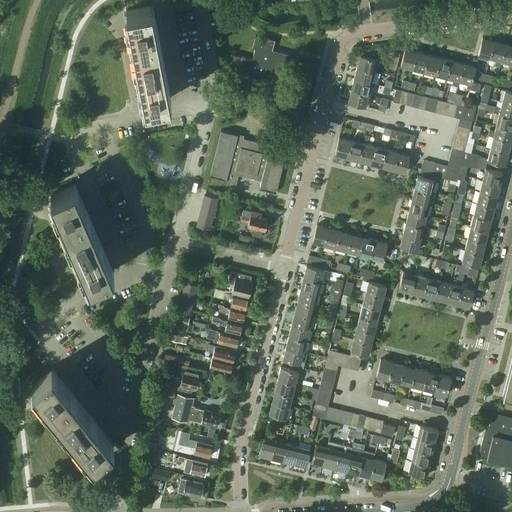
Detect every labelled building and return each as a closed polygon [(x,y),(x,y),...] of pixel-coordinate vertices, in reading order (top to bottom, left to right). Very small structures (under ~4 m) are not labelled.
[(126,8),(132,40),(158,35),(152,3),(126,8)] [(132,40),(138,72),(164,66),(158,35),(132,40)] [(247,77),(262,81),(265,67),(279,71),(280,67),(286,69),(290,54),(272,50),(273,44),(274,40),(255,35),(252,48),(255,48),(252,59),(240,56),(237,70),(248,73),(247,77)] [(490,57),(494,40),(482,37),(478,54),(490,57)] [(500,66),(501,60),(506,43),(494,40),(490,57),(496,59),(495,64),(500,66)] [(501,60),(511,63),(511,44),(506,43),(501,60)] [(405,48),(400,65),(412,68),(417,51),(405,48)] [(389,67),(395,69),(399,53),(393,51),(389,67)] [(417,51),(412,68),(424,71),(428,54),(417,51)] [(236,74),(237,70),(240,56),(234,54),(233,56),(229,72),(236,74)] [(428,54),(424,71),(435,74),(440,57),(428,54)] [(357,66),(374,71),(377,59),(360,55),(357,66)] [(440,57),(435,74),(447,77),(452,60),(440,57)] [(452,60),(447,77),(454,79),(452,84),(457,85),(459,80),(463,63),(452,60)] [(463,63),(459,80),(468,83),(466,88),(479,91),(480,83),(471,81),(475,66),(463,63)] [(138,72),(144,103),(170,98),(164,66),(138,72)] [(354,78),(371,82),(374,71),(357,66),(354,78)] [(351,90),(368,94),(371,82),(354,78),(351,90)] [(396,89),(393,101),(399,102),(402,91),(396,89)] [(348,102),(365,106),(368,94),(351,90),(348,102)] [(502,101),(511,104),(511,91),(505,90),(502,101)] [(402,91),(399,102),(405,104),(408,92),(402,91)] [(408,92),(405,104),(411,105),(414,94),(408,92)] [(414,94),(411,105),(417,107),(420,95),(414,94)] [(454,100),(453,104),(456,105),(459,105),(461,95),(455,94),(454,100)] [(420,95),(417,107),(423,109),(426,97),(420,95)] [(426,97),(423,109),(429,110),(432,98),(426,97)] [(432,98),(429,110),(435,112),(438,100),(432,98)] [(438,100),(435,112),(441,113),(444,102),(438,100)] [(499,113),(511,116),(511,104),(502,101),(500,107),(494,106),(493,112),(499,113)] [(444,102),(441,113),(447,115),(450,103),(444,102)] [(450,103),(447,115),(453,116),(456,105),(453,104),(450,103)] [(456,105),(453,116),(460,118),(471,121),(474,109),(459,105),(456,105)] [(496,125),(511,128),(511,116),(499,113),(496,125)] [(460,118),(458,124),(470,127),(471,121),(460,118)] [(458,124),(457,130),(468,133),(470,127),(458,124)] [(493,136),(510,141),(511,133),(511,128),(496,125),(494,131),(489,129),(487,135),(493,136)] [(259,188),(276,192),(287,146),(270,142),(270,145),(236,136),(237,134),(220,130),(209,175),(225,179),(225,181),(236,183),(238,174),(261,180),(259,188)] [(457,130),(455,136),(466,139),(468,133),(457,130)] [(397,137),(412,141),(414,135),(398,131),(397,137)] [(455,136),(454,142),(465,145),(466,139),(455,136)] [(490,148),(507,152),(510,141),(493,136),(490,148)] [(334,154),(346,157),(351,140),(339,137),(334,154)] [(346,157),(358,160),(362,143),(351,140),(346,157)] [(454,142),(452,148),(463,151),(465,145),(454,142)] [(358,160),(369,163),(374,146),(362,143),(358,160)] [(369,163),(381,166),(385,149),(374,146),(369,163)] [(452,148),(450,154),(462,157),(463,151),(452,148)] [(487,160),(504,164),(507,152),(490,148),(487,160)] [(381,166),(393,169),(397,152),(385,149),(381,166)] [(462,157),(462,158),(478,162),(479,155),(463,151),(462,157)] [(393,169),(404,172),(409,155),(397,152),(393,169)] [(450,154),(449,160),(460,163),(462,158),(462,157),(450,154)] [(460,163),(460,164),(476,168),(478,162),(462,158),(460,163)] [(423,160),(420,171),(424,172),(426,173),(429,161),(423,160)] [(447,166),(444,177),(456,180),(460,164),(460,163),(449,160),(447,166)] [(429,161),(426,173),(432,174),(435,163),(429,161)] [(435,163),(432,174),(436,175),(438,176),(441,164),(435,163)] [(441,164),(438,176),(444,177),(447,166),(441,164)] [(482,179),(499,184),(502,172),(485,168),(482,179)] [(417,175),(414,187),(432,191),(436,175),(432,174),(426,173),(424,172),(423,177),(417,175)] [(479,191),(496,195),(499,184),(482,179),(479,191)] [(50,192),(63,222),(88,211),(75,182),(50,192)] [(414,187),(411,199),(429,203),(432,191),(414,187)] [(476,203),(493,207),(496,195),(479,191),(476,203)] [(203,201),(216,204),(218,198),(204,194),(203,201)] [(411,199),(408,210),(426,215),(429,203),(411,199)] [(201,207),(215,210),(216,204),(203,201),(201,207)] [(473,214),(490,219),(493,207),(476,203),(473,214)] [(199,213),(213,216),(215,210),(201,207),(199,213)] [(242,215),(240,220),(248,222),(247,226),(265,230),(267,219),(260,217),(261,213),(251,211),(243,209),(242,215)] [(408,210),(405,222),(423,226),(426,215),(408,210)] [(63,222),(76,252),(101,241),(88,211),(63,222)] [(198,219),(211,223),(213,216),(199,213),(198,219)] [(470,226),(487,230),(490,219),(473,214),(470,226)] [(196,225),(210,229),(211,223),(198,219),(196,225)] [(404,228),(402,234),(420,238),(423,226),(405,222),(405,223),(404,222),(403,227),(404,228)] [(312,242),(324,245),(328,227),(316,224),(312,242)] [(467,238),(484,242),(487,230),(470,226),(467,238)] [(324,245),(335,248),(340,230),(328,227),(324,245)] [(335,248),(347,251),(352,233),(340,230),(335,248)] [(347,251),(359,254),(363,236),(352,233),(347,251)] [(399,245),(417,250),(420,238),(402,234),(399,245)] [(359,254),(370,256),(375,239),(363,236),(359,254)] [(464,249),(482,254),(484,242),(467,238),(464,249)] [(370,256),(382,260),(387,242),(375,239),(370,256)] [(76,252),(89,281),(113,270),(101,241),(76,252)] [(461,261),(479,266),(482,254),(464,249),(461,261)] [(307,261),(323,265),(324,259),(309,255),(307,261)] [(303,277),(320,281),(324,282),(327,270),(306,265),(303,277)] [(461,272),(476,276),(478,270),(462,266),(461,272)] [(231,270),(228,282),(233,284),(231,292),(248,296),(249,294),(250,294),(251,291),(250,289),(252,280),(250,280),(251,275),(231,270)] [(398,288),(410,291),(414,274),(402,271),(398,288)] [(410,291),(421,294),(426,277),(414,274),(410,291)] [(300,288),(317,293),(320,281),(303,277),(300,288)] [(421,294),(433,297),(437,280),(426,277),(421,294)] [(433,297),(445,300),(449,283),(437,280),(433,297)] [(368,281),(365,293),(382,297),(385,285),(368,281)] [(456,303),(468,306),(473,289),(466,287),(467,283),(462,281),(461,286),(456,303)] [(183,287),(182,295),(193,298),(196,285),(185,282),(183,287)] [(445,300),(456,303),(461,286),(449,283),(445,300)] [(297,300),(314,304),(317,293),(300,288),(297,300)] [(227,292),(225,297),(232,298),(231,304),(245,308),(246,307),(247,306),(248,304),(247,302),(248,298),(227,292)] [(365,293),(362,304),(379,309),(382,297),(365,293)] [(193,298),(182,295),(180,300),(180,301),(179,307),(190,310),(193,298)] [(294,312),(312,316),(314,304),(297,300),(294,312)] [(213,302),(211,308),(229,313),(228,317),(242,321),(243,319),(244,319),(245,316),(244,315),(245,311),(222,306),(222,305),(213,302)] [(362,304),(359,316),(376,320),(379,309),(362,304)] [(190,310),(179,307),(178,309),(177,313),(172,311),(170,319),(175,320),(187,323),(190,310)] [(291,323),(309,328),(312,316),(294,312),(291,323)] [(212,316),(211,322),(226,325),(225,329),(239,333),(240,332),(241,331),(242,329),(241,328),(242,324),(220,319),(220,318),(212,316)] [(359,316),(356,328),(373,332),(376,320),(359,316)] [(186,329),(187,323),(175,320),(174,327),(168,325),(167,331),(181,335),(184,336),(186,329)] [(288,335),(306,339),(309,328),(291,323),(288,335)] [(208,328),(207,336),(214,338),(214,340),(236,346),(236,345),(238,344),(238,342),(238,340),(238,337),(217,331),(217,330),(208,328)] [(356,328),(353,339),(370,344),(373,332),(356,328)] [(181,335),(167,331),(166,334),(166,336),(165,338),(180,342),(181,335)] [(285,347),(303,351),(306,339),(288,335),(285,347)] [(350,355),(354,356),(360,358),(361,354),(367,356),(370,344),(353,339),(350,351),(351,351),(350,355)] [(212,357),(232,362),(235,352),(224,350),(225,348),(209,344),(208,350),(213,352),(212,357)] [(290,365),(303,368),(307,352),(303,351),(285,347),(282,358),(291,361),(290,365)] [(326,362),(337,365),(338,364),(339,365),(342,353),(329,350),(326,362)] [(164,358),(181,363),(183,356),(165,352),(164,358)] [(342,353),(339,365),(345,366),(348,355),(342,353)] [(348,355),(345,366),(351,368),(354,356),(350,355),(348,355)] [(511,355),(502,394),(511,397),(511,355)] [(354,356),(351,368),(357,369),(360,358),(354,356)] [(220,369),(230,372),(232,362),(212,357),(209,369),(219,371),(220,369)] [(376,376),(387,379),(392,362),(380,359),(376,376)] [(324,368),(336,371),(337,365),(326,362),(324,368)] [(387,379),(399,382),(403,365),(392,362),(387,379)] [(399,382),(411,385),(415,368),(403,365),(399,382)] [(31,383),(52,408),(72,391),(52,366),(31,383)] [(277,378),(295,382),(298,371),(280,366),(277,378)] [(323,373),(335,376),(336,371),(324,368),(323,373)] [(411,385),(422,388),(427,371),(415,368),(411,385)] [(173,386),(173,388),(190,392),(191,388),(195,389),(199,373),(183,369),(179,385),(176,384),(175,384),(174,385),(173,386)] [(422,388),(434,391),(438,374),(427,371),(422,388)] [(321,379),(333,382),(335,376),(323,373),(321,379)] [(434,391),(446,394),(450,377),(438,374),(434,391)] [(157,383),(168,385),(169,378),(159,376),(157,383)] [(275,390),(292,394),(295,382),(277,378),(275,390)] [(320,385),(332,388),(333,382),(321,379),(320,385)] [(318,391),(330,394),(332,388),(320,385),(318,391)] [(371,396),(386,400),(388,393),(372,389),(371,396)] [(272,401),(289,406),(292,394),(275,390),(272,401)] [(52,408),(72,433),(93,416),(72,391),(52,408)] [(317,397),(329,400),(330,394),(318,391),(317,397)] [(175,403),(171,417),(187,421),(188,419),(191,420),(194,407),(194,406),(191,405),(193,397),(177,393),(177,395),(175,394),(173,402),(175,403)] [(315,403),(327,406),(329,400),(317,397),(315,403)] [(269,413),(286,418),(289,406),(272,401),(269,413)] [(318,416),(325,418),(328,406),(327,406),(315,403),(309,428),(315,429),(318,416)] [(425,409),(441,413),(442,407),(427,403),(425,409)] [(325,418),(332,420),(335,408),(328,406),(325,418)] [(194,407),(191,420),(216,426),(218,421),(220,420),(221,416),(219,414),(220,413),(207,410),(202,409),(194,407)] [(332,420),(338,421),(341,409),(335,408),(332,420)] [(338,421),(344,423),(347,411),(341,409),(338,421)] [(344,423),(350,424),(353,413),(347,411),(344,423)] [(350,424),(356,426),(359,414),(353,413),(350,424)] [(356,426),(362,427),(365,416),(359,414),(356,426)] [(486,459),(511,465),(511,418),(491,414),(487,433),(484,432),(478,454),(487,456),(486,459)] [(72,433),(92,458),(113,441),(93,416),(72,433)] [(362,427),(368,429),(371,417),(365,416),(362,427)] [(368,429),(374,430),(377,419),(371,417),(368,429)] [(374,430),(380,432),(382,422),(383,420),(377,419),(374,430)] [(380,432),(392,435),(394,425),(382,422),(380,432)] [(417,436),(434,441),(437,429),(420,424),(417,436)] [(181,431),(179,442),(195,446),(193,452),(209,456),(212,444),(196,440),(188,438),(189,432),(186,432),(185,432),(181,431)] [(414,448),(431,452),(434,441),(417,436),(414,448)] [(258,454),(270,457),(275,440),(263,437),(258,454)] [(270,457),(282,460),(286,443),(275,440),(270,457)] [(327,447),(322,464),(334,467),(340,444),(328,441),(327,447)] [(282,460),(293,463),(298,445),(286,443),(282,460)] [(315,444),(311,461),(322,464),(327,447),(315,444)] [(338,450),(334,467),(346,470),(352,447),(340,444),(338,450)] [(293,463),(305,466),(310,448),(298,445),(293,463)] [(143,454),(159,458),(161,451),(144,447),(143,454)] [(352,447),(346,470),(357,473),(362,456),(363,450),(352,447)] [(411,460),(428,464),(431,452),(414,448),(411,460)] [(362,456),(357,473),(369,476),(373,458),(362,456)] [(186,464),(184,471),(189,472),(204,476),(207,464),(187,458),(186,464)] [(373,458),(369,476),(381,479),(385,461),(373,458)] [(408,471),(425,476),(428,464),(411,460),(408,471)] [(140,464),(138,472),(167,480),(169,472),(162,470),(160,469),(140,464)] [(180,483),(177,491),(183,492),(199,496),(202,483),(181,478),(180,483)]
